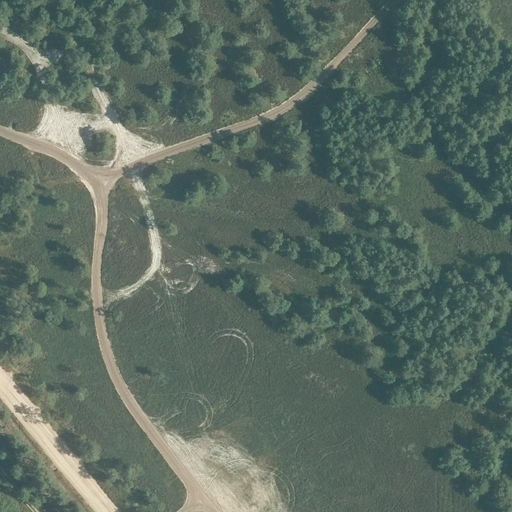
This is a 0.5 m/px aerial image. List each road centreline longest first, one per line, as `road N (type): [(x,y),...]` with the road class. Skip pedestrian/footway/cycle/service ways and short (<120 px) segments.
road 1 (unknown): [(395,0),(293,103),(96,180)]
road 2 (unknown): [(204,502),(113,377),(94,309),(96,180)]
road 3 (track): [(0,378),(111,511)]
